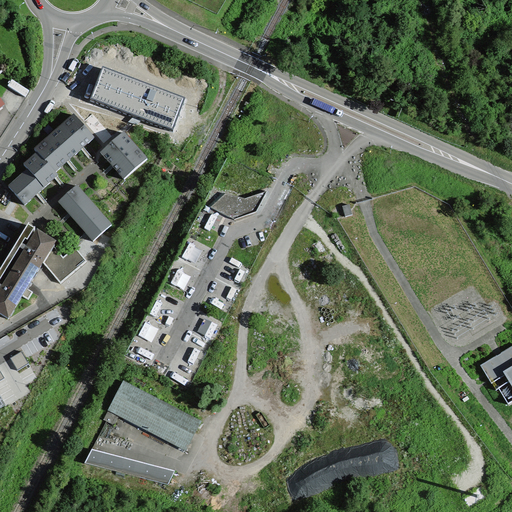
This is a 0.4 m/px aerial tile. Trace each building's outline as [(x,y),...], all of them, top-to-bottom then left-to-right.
[(35,150),(38,153),(54,172),(93,138),(74,115),(35,150)] [(125,179),(147,159),(124,133),(101,153),(125,179)] [(54,172),(38,153),(24,165),(28,170),(9,187),(25,204),(57,176),(54,172)] [(110,226),(76,187),(59,202),(93,241),(110,226)] [(257,211),(268,190),(252,196),(257,211)] [(223,192),(209,205),(230,217),(235,212),(237,214),(235,219),(257,211),(252,196),(242,199),(221,194),(223,192)] [(354,214),(352,204),(345,206),(347,216),(354,214)] [(54,247),(56,245),(38,234),(0,294),(0,314),(8,320),(22,298),(27,290),(43,264),(54,247)] [(43,264),(46,267),(60,255),(54,247),(43,264)] [(67,263),(64,259),(52,269),(58,275),(55,278),(61,285),(87,263),(84,259),(82,260),(77,255),(77,254),(76,254),(76,255),(67,263)] [(64,259),(60,255),(46,267),(55,278),(58,275),(52,269),(64,259)] [(33,294),(27,290),(22,298),(28,301),(33,294)] [(509,402),(511,400),(511,344),(482,362),(497,387),(499,386),(509,402)] [(201,421),(124,381),(109,409),(119,414),(186,449),(201,421)] [(119,414),(109,409),(104,418),(114,424),(119,414)] [(175,470),(92,449),(85,463),(168,484),(175,470)]
